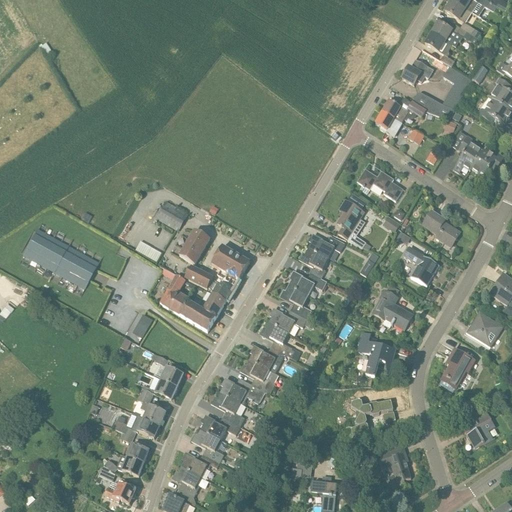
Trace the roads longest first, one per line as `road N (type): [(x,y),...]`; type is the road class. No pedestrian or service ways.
road 1 (residential): [(147,511),(197,386),(354,133)]
road 2 (residential): [(452,505),(421,413),(418,378),(497,226)]
road 3 (residential): [(497,226),(354,133)]
road 4 (residential): [(354,133),(434,0)]
